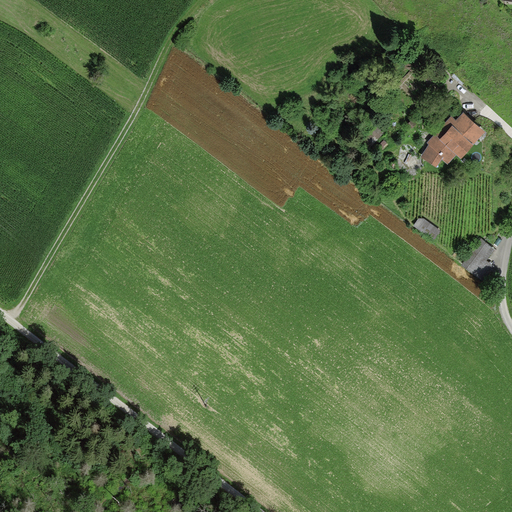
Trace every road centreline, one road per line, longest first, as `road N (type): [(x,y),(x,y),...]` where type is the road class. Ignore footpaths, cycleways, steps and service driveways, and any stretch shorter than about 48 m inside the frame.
road 1 (track): [(9,317),(203,0)]
road 2 (track): [(261,511),(0,309)]
